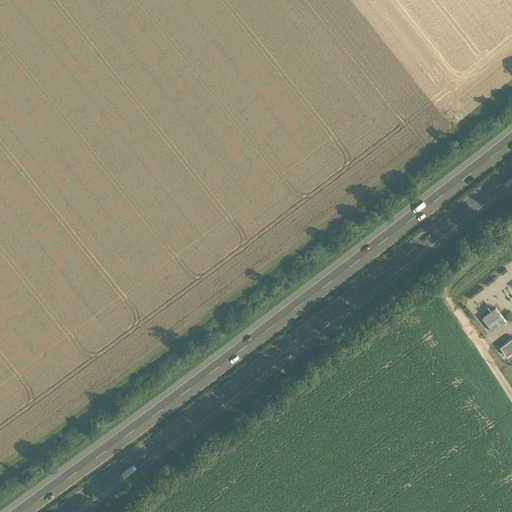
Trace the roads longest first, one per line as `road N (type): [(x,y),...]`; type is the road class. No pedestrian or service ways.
road 1 (track): [(0,471),(511,90)]
road 2 (motorway): [(511,142),(28,511)]
road 3 (motorway): [(70,511),(511,174)]
